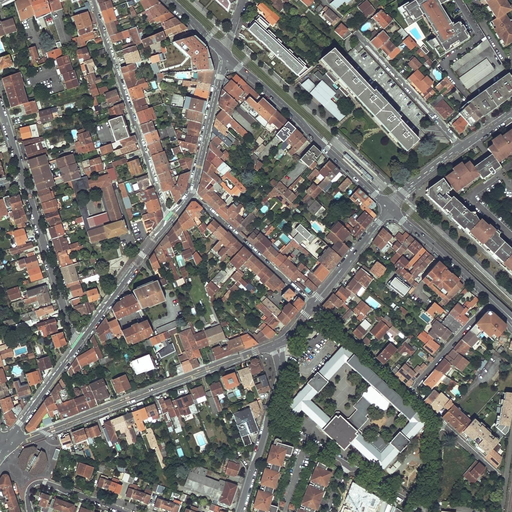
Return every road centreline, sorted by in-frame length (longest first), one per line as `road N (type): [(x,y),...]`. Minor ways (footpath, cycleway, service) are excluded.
road 1 (residential): [(276,343),(2,448)]
road 2 (residential): [(92,0),(170,217)]
road 3 (secondary): [(389,207),(224,53)]
road 4 (residential): [(76,345),(23,181)]
road 5 (residential): [(312,305),(191,194)]
road 6 (residential): [(76,345),(170,217)]
road 7 (residential): [(461,148),(354,32)]
road 8 (residential): [(191,194),(224,53)]
road 9 (secondary): [(491,299),(389,207)]
road 10 (residential): [(312,305),(408,392)]
road 11 (residential): [(2,448),(76,345)]
road 12 (residential): [(408,392),(491,299)]
road 13 (tertiary): [(312,305),(389,207)]
road 14 (residential): [(124,511),(44,482),(27,493),(30,511)]
